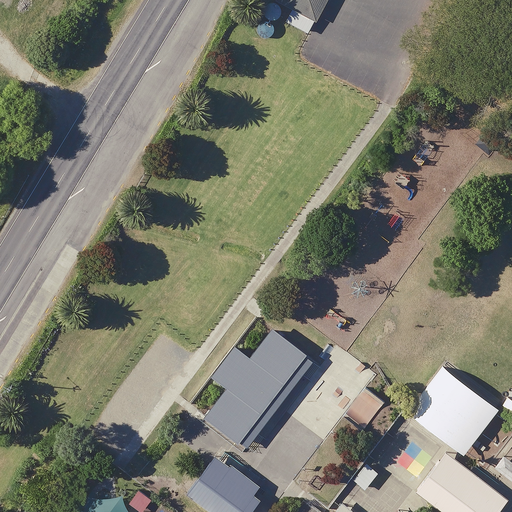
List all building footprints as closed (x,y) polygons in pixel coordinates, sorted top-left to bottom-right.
[(330,0),(304,0),(324,11),(330,0)] [(458,440),(420,411),(391,449),(430,477),(458,440)] [(274,475),(230,441),(202,478),(246,511),(274,475)] [(501,511),(511,498),(511,472),(471,442),(437,486),(472,511),(501,511)] [(376,472),(364,464),(352,481),(363,489),(376,472)] [(150,499),(134,487),(125,500),(141,511),(150,499)] [(95,497),(84,496),(71,511),(128,511),(123,508),(125,492),(115,492),(115,498),(105,497),(105,489),(95,488),(95,497)] [(366,511),(345,496),(333,511),(366,511)]
